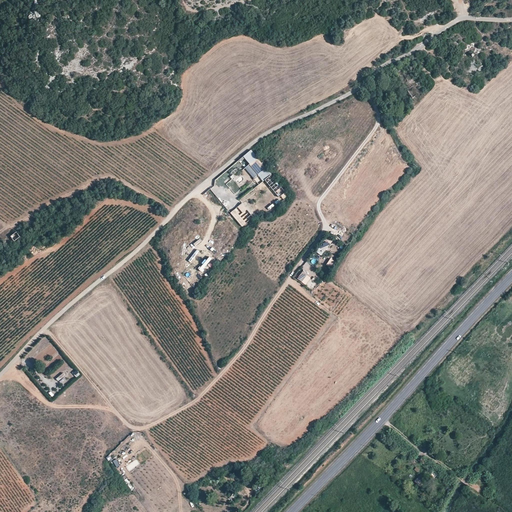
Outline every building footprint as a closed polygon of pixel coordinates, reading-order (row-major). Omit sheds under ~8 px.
[(258,158),(250,165),(258,174),(266,168),(258,158)] [(232,179),(226,184),(235,194),(241,189),(232,179)] [(242,203),(231,213),(242,227),(254,218),(242,203)] [(17,232),(11,237),(15,242),(21,238),(17,232)] [(331,242),(326,239),(319,249),(324,252),(331,242)] [(331,258),(326,264),(331,268),(335,262),(331,258)] [(190,280),(201,267),(198,265),(187,278),(190,280)] [(307,272),(304,270),(297,278),(302,281),(307,275),(306,275),(307,272)] [(63,373),(56,379),(59,381),(66,375),(63,373)] [(424,485),(427,481),(420,475),(415,481),(422,487),(424,485)]
